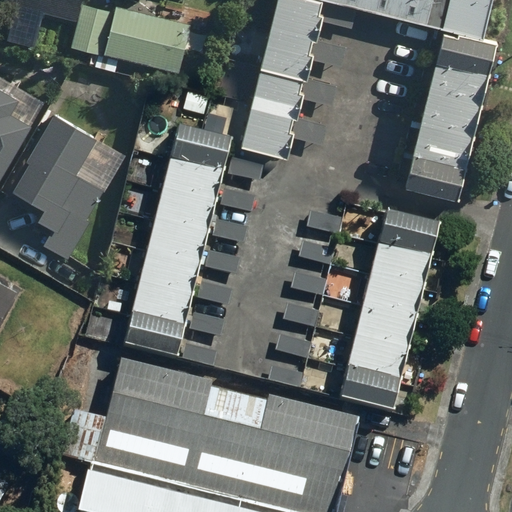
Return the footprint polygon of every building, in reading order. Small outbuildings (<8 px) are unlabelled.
[(0,0),(0,4),(73,25),(80,0),(0,0)] [(279,160),(319,5),(441,34),(399,191),(453,205),(495,44),(478,40),(488,0),(272,0),(234,148),(279,160)] [(84,16),(80,16),(79,20),(76,19),(69,50),(175,72),(185,25),(86,4),(84,16)] [(0,177),(26,125),(3,114),(9,102),(0,97),(0,177)] [(33,226),(45,234),(41,243),(66,259),(92,219),(88,216),(106,188),(101,185),(117,159),(51,116),(18,167),(23,170),(6,197),(38,218),(33,226)] [(169,133),(117,349),(172,363),(224,146),(169,133)] [(382,218),(336,396),(387,409),(433,231),(382,218)] [(0,287),(0,316),(12,294),(0,287)] [(331,511),(357,410),(119,352),(91,464),(286,511),(331,511)] [(269,511),(88,468),(77,511),(269,511)]
